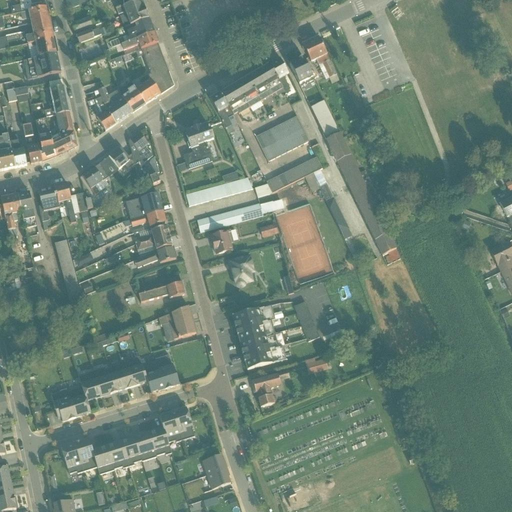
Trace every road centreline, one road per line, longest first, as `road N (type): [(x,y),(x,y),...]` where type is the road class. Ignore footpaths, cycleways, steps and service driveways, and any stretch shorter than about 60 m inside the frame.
road 1 (residential): [(214,391),(223,376),(152,113)]
road 2 (residential): [(374,0),(185,93)]
road 3 (residential): [(26,444),(214,391)]
road 4 (residential): [(52,0),(87,156)]
road 5 (residential): [(214,391),(251,511)]
